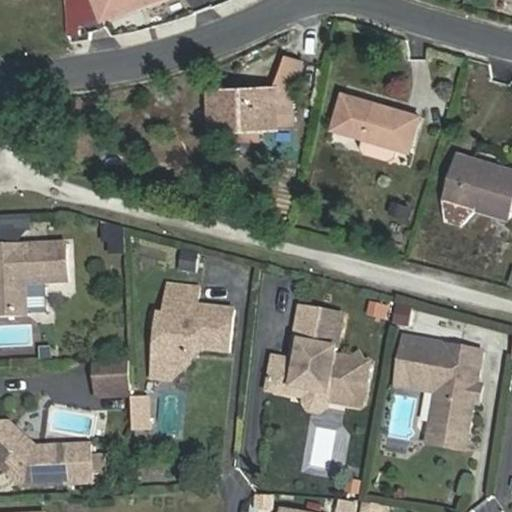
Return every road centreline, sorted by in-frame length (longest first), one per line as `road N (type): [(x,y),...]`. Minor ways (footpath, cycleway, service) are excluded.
road 1 (track): [(511,314),(45,189),(0,139)]
road 2 (residential): [(0,91),(169,63),(304,0)]
road 3 (residential): [(357,0),(511,41)]
